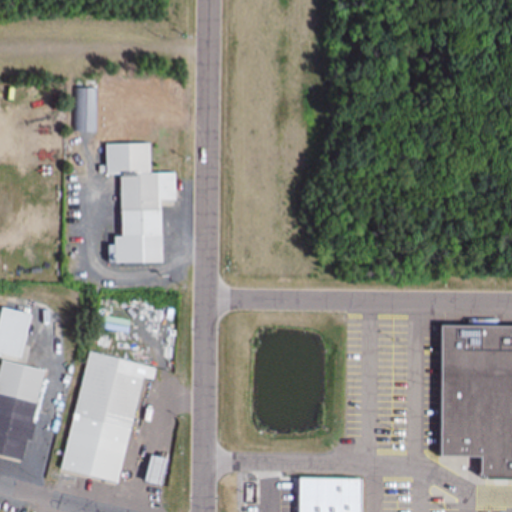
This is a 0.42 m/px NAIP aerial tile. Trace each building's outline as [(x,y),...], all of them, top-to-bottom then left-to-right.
[(74,89),(74,133),(98,133),(98,89),(74,89)] [(103,145),(103,176),(116,176),(117,239),(107,239),(107,265),(158,265),(157,202),(173,202),(173,174),(152,175),(151,145),(103,145)] [(0,458),(23,464),(36,404),(46,406),(52,375),(16,368),(27,316),(0,310),(0,458)] [(511,329),(434,329),(433,458),(473,459),(472,478),(480,483),(511,483),(511,329)] [(88,353),(156,370),(155,381),(144,378),(118,484),(58,471),(88,353)] [(143,484),(160,486),(163,461),(145,459),(143,484)]
